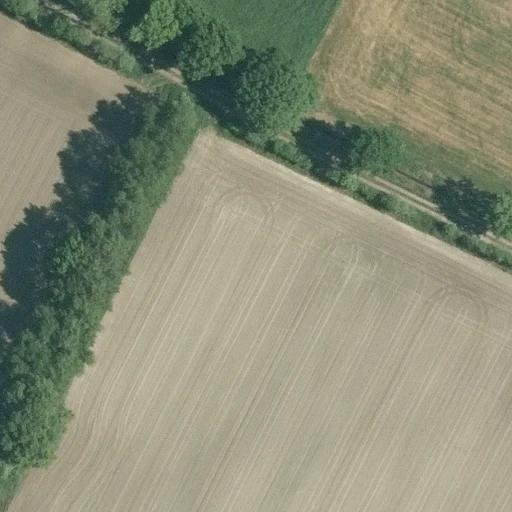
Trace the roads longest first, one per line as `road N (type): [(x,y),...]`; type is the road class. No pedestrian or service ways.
road 1 (track): [(0,480),(208,96),(511,252)]
road 2 (track): [(208,96),(30,0)]
